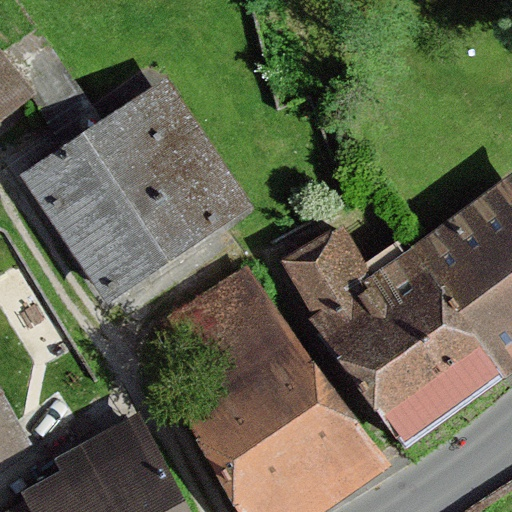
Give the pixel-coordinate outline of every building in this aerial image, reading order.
[(0,112),(24,88),(0,63),(0,112)] [(158,76),(7,177),(91,301),(242,200),(158,76)] [(340,233),(296,264),(409,427),(511,356),(511,187),(374,282),(340,233)] [(304,511),(374,464),(247,277),(179,321),(213,390),(195,401),(251,511),(304,511)] [(0,411),(0,447),(15,439),(0,411)] [(68,476),(22,501),(29,511),(180,511),(135,425),(62,465),(68,476)]
